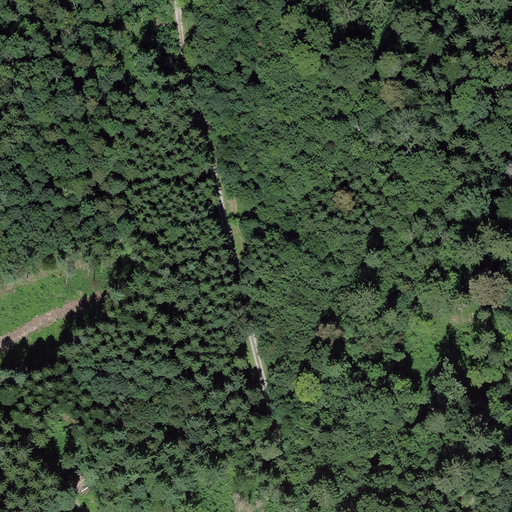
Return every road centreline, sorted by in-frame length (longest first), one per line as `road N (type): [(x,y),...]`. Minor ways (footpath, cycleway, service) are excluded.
road 1 (track): [(0,413),(80,511),(511,157),(453,0)]
road 2 (track): [(298,511),(173,0)]
